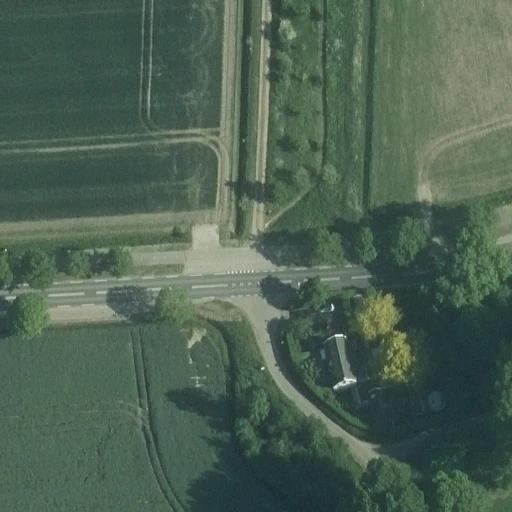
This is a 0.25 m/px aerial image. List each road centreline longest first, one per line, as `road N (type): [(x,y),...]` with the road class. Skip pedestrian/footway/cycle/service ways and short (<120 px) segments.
road 1 (secondary): [(256,283),(382,276),(511,255)]
road 2 (secondary): [(0,301),(256,283)]
road 3 (track): [(264,0),(254,252)]
road 4 (unclassified): [(377,467),(290,396),(274,364),(256,283)]
road 5 (unclassified): [(377,467),(511,411)]
